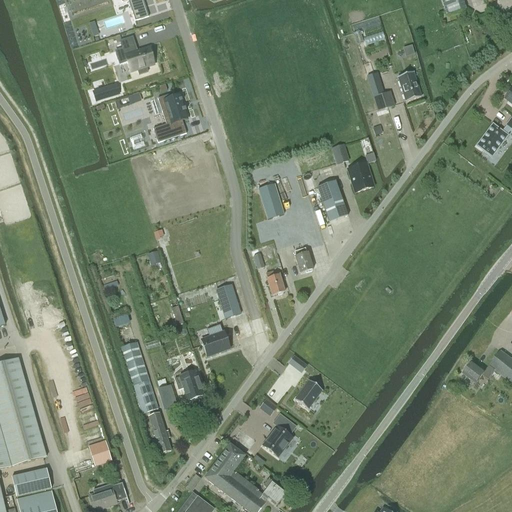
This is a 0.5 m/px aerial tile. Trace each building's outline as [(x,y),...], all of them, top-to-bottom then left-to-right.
[(461,0),(440,0),(446,16),(465,10),(461,0)] [(143,9),(131,12),(134,22),(148,18),(148,17),(146,17),(143,9)] [(122,50),(115,52),(119,65),(126,63),(129,74),(137,71),(138,76),(147,73),(146,68),(153,66),(148,49),(136,52),(132,38),(119,42),(122,50)] [(412,73),(397,78),(405,103),(420,98),(412,73)] [(115,85),(92,93),(95,102),(118,95),(115,85)] [(511,87),(503,99),(511,106),(511,87)] [(389,93),(372,99),(377,112),(394,107),(389,93)] [(167,125),(165,125),(152,130),(157,144),(185,135),(182,123),(181,122),(187,120),(184,112),(185,112),(182,103),(181,103),(180,100),(179,97),(173,99),(172,98),(171,95),(157,100),(161,114),(163,113),(164,114),(167,125)] [(506,136),(510,130),(511,131),(511,120),(510,120),(505,126),(506,126),(501,133),(492,126),(491,126),(477,146),(476,146),(476,147),(477,147),(490,157),(491,158),(491,157),(506,137),(506,136)] [(339,147),(331,150),(336,165),(344,163),(339,147)] [(366,165),(346,171),(354,194),(373,188),(366,165)] [(267,180),(256,184),(257,189),(269,186),(267,180)] [(335,182),(316,189),(328,223),(347,217),(335,182)] [(273,185),(257,190),(267,221),(283,216),(273,185)] [(160,231),(153,233),(155,239),(162,236),(160,231)] [(295,258),(294,258),(299,275),(304,273),(305,274),(311,273),(311,271),(312,271),(307,254),(306,255),(304,250),(293,253),(295,258)] [(156,253),(147,256),(150,266),(159,263),(156,253)] [(259,255),(253,257),(257,271),(263,269),(259,255)] [(282,293),(284,293),(279,276),(274,278),(272,273),(265,275),(266,280),(271,297),(277,295),(278,296),(282,295),(282,294),(282,293)] [(231,286),(215,291),(224,320),(240,315),(231,286)] [(177,307),(172,309),(177,325),(182,323),(177,307)] [(127,315),(113,319),(116,327),(130,323),(127,315)] [(209,338),(200,341),(206,358),(229,350),(223,333),(222,333),(209,338)] [(133,387),(138,385),(147,414),(157,410),(136,344),(120,349),(133,387)] [(471,363),(463,375),(475,384),(482,376),(488,380),(494,371),(511,384),(511,360),(500,351),(484,373),(471,363)] [(293,357),(289,363),(294,367),(298,362),(293,357)] [(3,511),(0,499),(0,470),(45,458),(17,360),(0,364),(0,511),(3,511)] [(194,373),(173,380),(177,391),(183,390),(187,401),(202,396),(199,389),(201,389),(198,379),(196,380),(194,373)] [(308,382),(294,401),(307,411),(321,391),(308,382)] [(170,387),(156,391),(163,412),(176,407),(170,387)] [(259,409),(270,416),(277,407),(266,399),(259,409)] [(164,433),(158,414),(148,418),(155,440),(152,441),(154,448),(157,447),(160,455),(170,452),(166,440),(169,439),(167,432),(164,433)] [(272,425),(276,428),(262,447),(277,458),(291,439),(288,437),(295,428),(279,416),(272,425)] [(104,443),(88,448),(94,467),(111,462),(104,443)] [(229,446),(204,480),(245,511),(258,511),(264,505),(263,505),(266,501),(261,496),(256,493),(257,492),(235,475),(234,475),(231,474),(244,457),(229,446)] [(46,470),(10,478),(15,498),(50,489),(46,470)] [(200,479),(195,476),(185,489),(190,493),(200,479)] [(266,490),(261,496),(266,501),(274,507),(283,497),(285,493),(272,483),(268,480),(262,488),(266,490)] [(126,499),(121,484),(112,487),(111,485),(92,491),(93,495),(88,497),(93,511),(94,511),(115,505),(115,503),(126,499)] [(55,511),(51,492),(16,501),(18,511),(55,511)] [(211,511),(213,510),(192,494),(178,511),(211,511)]
